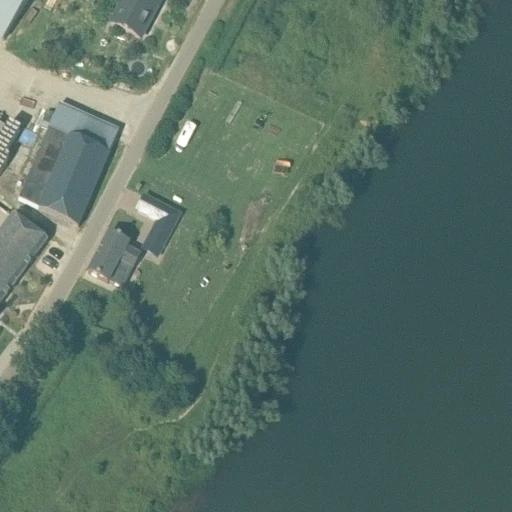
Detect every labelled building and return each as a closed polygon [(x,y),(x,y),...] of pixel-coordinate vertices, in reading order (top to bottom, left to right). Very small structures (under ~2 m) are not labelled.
[(0,0),(0,47),(31,0),(0,0)] [(124,0),(121,7),(150,22),(161,0),(124,0)] [(109,158),(49,132),(18,203),(37,212),(78,230),(109,158)] [(156,225),(148,239),(162,247),(179,216),(164,208),(156,225)] [(0,306),(47,243),(31,232),(13,218),(0,235),(0,306)] [(129,246),(127,244),(109,235),(88,275),(106,285),(108,286),(109,283),(121,289),(131,270),(134,271),(140,259),(126,251),(129,246)]
